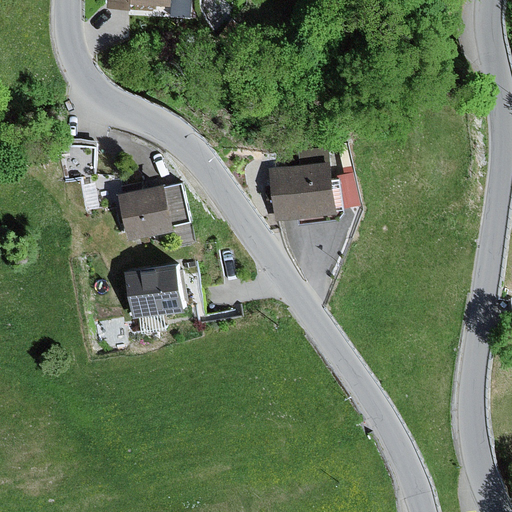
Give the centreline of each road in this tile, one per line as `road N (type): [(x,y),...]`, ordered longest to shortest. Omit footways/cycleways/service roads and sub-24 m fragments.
road 1 (tertiary): [(423,511),(396,442),(217,181),(180,140),(82,73),(68,0)]
road 2 (tertiary): [(492,0),(505,156),(472,426),(498,511)]
